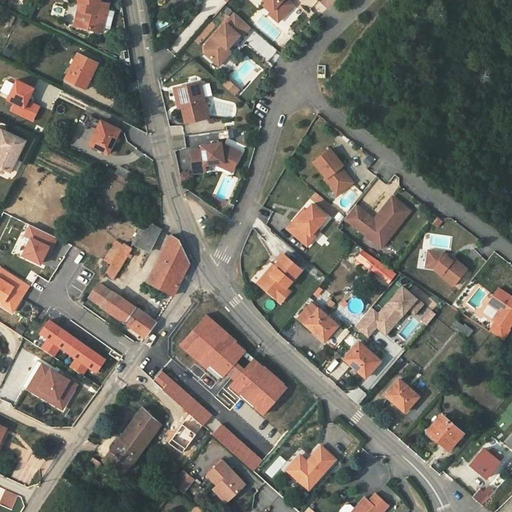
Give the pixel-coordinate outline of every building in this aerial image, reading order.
[(78,0),(80,4),(83,4),(77,26),(101,32),(108,4),(100,2),(99,0),(78,0)] [(264,0),(267,2),(274,8),(271,12),(269,13),(278,21),(293,4),(288,0),(264,0)] [(267,2),(264,5),(271,12),(274,8),(267,2)] [(83,4),(80,4),(80,6),(75,26),(77,26),(83,4)] [(205,46),(205,53),(214,61),(221,54),(225,58),(231,52),(227,49),(239,35),(241,37),(250,27),(234,13),(205,46)] [(210,24),(193,39),(198,45),(215,29),(210,24)] [(252,30),(243,41),(266,61),(276,50),(252,30)] [(97,63),(77,54),(65,79),(85,89),(97,63)] [(221,54),(214,61),(219,66),(225,58),(221,54)] [(226,78),(221,85),(233,96),(239,89),(226,78)] [(9,94),(15,83),(6,79),(0,90),(9,94)] [(6,100),(14,104),(11,110),(32,121),(39,106),(28,100),(35,88),(17,79),(15,83),(9,94),(6,100)] [(200,82),(174,88),(178,105),(181,104),(182,107),(185,122),(208,117),(200,82)] [(120,130),(101,121),(89,145),(108,153),(120,130)] [(0,167),(10,172),(25,141),(2,129),(0,133),(0,167)] [(191,151),(194,173),(206,171),(205,165),(216,163),(224,162),(234,167),(241,153),(224,144),(221,145),(221,142),(202,145),(202,149),(191,151)] [(330,148),(314,161),(326,177),(324,179),(329,186),(332,184),(339,193),(353,182),(345,172),(343,173),(342,170),(343,169),(341,167),(343,165),(330,148)] [(224,162),(216,163),(232,171),(234,167),(224,162)] [(117,166),(113,174),(127,180),(130,173),(117,166)] [(332,184),(329,186),(337,195),(339,193),(332,184)] [(356,204),(345,218),(374,241),(378,236),(386,242),(410,211),(392,196),(377,216),(377,220),(376,221),(374,224),(367,219),(367,213),(356,204)] [(299,214),(287,229),(304,243),(316,229),(327,216),(312,204),(307,210),(301,216),(299,214)] [(376,221),(367,213),(367,219),(374,224),(376,221)] [(437,228),(441,220),(433,216),(429,224),(437,228)] [(149,251),(161,229),(145,221),(134,243),(149,251)] [(25,236),(31,239),(23,255),(40,264),(45,254),(49,247),(52,248),(56,238),(30,226),(25,236)] [(160,256),(186,269),(189,264),(179,242),(174,229),(160,256)] [(316,229),(304,243),(307,246),(319,231),(316,229)] [(378,236),(374,241),(381,247),(386,242),(378,236)] [(104,261),(111,265),(124,244),(117,240),(104,261)] [(131,248),(124,244),(111,265),(106,274),(113,279),(131,248)] [(428,249),(425,266),(434,268),(441,273),(440,275),(453,286),(467,268),(454,258),(452,260),(443,252),(428,249)] [(363,252),(356,260),(362,264),(364,263),(372,269),(378,273),(379,275),(387,281),(390,281),(395,274),(385,266),(363,252)] [(273,264),(271,267),(275,271),(262,285),(277,298),(286,288),(302,269),(284,254),(275,265),(273,264)] [(147,281),(173,295),(186,269),(160,256),(147,281)] [(364,263),(360,269),(368,274),(372,269),(364,263)] [(0,268),(0,300),(3,302),(1,305),(12,313),(21,298),(10,291),(18,278),(1,267),(0,268)] [(271,267),(258,282),(262,285),(275,271),(271,267)] [(10,291),(21,298),(29,285),(18,278),(10,291)] [(99,283),(96,288),(89,298),(103,308),(114,294),(99,283)] [(83,295),(89,298),(96,288),(90,284),(83,295)] [(415,313),(423,303),(403,286),(379,314),(371,307),(355,326),(367,337),(377,325),(379,323),(385,328),(405,304),(409,307),(415,313)] [(286,288),(277,298),(281,302),(290,292),(286,288)] [(511,296),(499,288),(489,302),(500,310),(503,312),(496,321),(490,331),(502,340),(509,329),(508,329),(511,323),(511,296)] [(114,294),(103,308),(112,315),(123,300),(114,294)] [(329,298),(325,304),(331,309),(335,303),(329,298)] [(308,299),(294,315),(305,324),(306,323),(312,328),(311,329),(324,340),(338,325),(308,299)] [(112,315),(144,337),(155,323),(123,300),(112,315)] [(377,325),(386,333),(409,307),(405,304),(385,328),(379,323),(377,325)] [(500,310),(493,319),(496,321),(503,312),(500,310)] [(436,315),(431,311),(423,321),(427,324),(436,315)] [(184,347),(210,318),(206,315),(181,343),(184,347)] [(234,362),(242,353),(232,345),(236,341),(210,318),(184,347),(210,369),(212,367),(222,376),(226,371),(233,377),(236,373),(239,376),(236,380),(234,382),(245,391),(241,395),(254,406),(257,403),(266,411),(277,398),(274,395),(284,384),(265,367),(261,371),(251,362),(244,370),(234,362)] [(40,333),(48,339),(42,347),(54,356),(60,347),(76,358),(70,366),(82,375),(88,367),(96,372),(104,360),(49,321),(40,333)] [(456,321),(453,325),(468,335),(472,330),(466,325),(464,327),(456,321)] [(232,345),(242,353),(245,349),(236,341),(232,345)] [(359,342),(345,357),(352,363),(351,364),(366,377),(380,360),(359,342)] [(261,371),(265,367),(254,358),(251,362),(261,371)] [(45,399),(48,394),(65,404),(77,384),(37,361),(22,385),(45,399)] [(163,372),(154,381),(204,426),(213,416),(163,372)] [(399,379),(386,393),(393,399),(392,400),(405,411),(418,396),(399,379)] [(245,391),(234,382),(230,386),(241,395),(245,391)] [(274,395),(277,398),(287,387),(284,384),(274,395)] [(347,395),(356,403),(365,394),(356,386),(347,395)] [(48,394),(45,399),(62,409),(65,404),(48,394)] [(257,403),(254,406),(263,414),(266,411),(257,403)] [(142,408),(118,440),(102,461),(115,472),(119,468),(124,462),(129,467),(137,457),(160,425),(142,408)] [(442,414),(434,423),(436,425),(429,433),(448,449),(463,433),(442,414)] [(434,423),(427,431),(429,433),(436,425),(434,423)] [(220,424),(211,434),(253,472),(262,462),(220,424)] [(5,429),(0,439),(0,451),(10,431),(5,429)] [(298,458),(287,470),(309,491),(337,460),(322,447),(308,462),(305,465),(298,458)] [(484,448),(470,464),(481,473),(482,471),(487,476),(500,461),(503,457),(492,447),(488,452),(484,448)] [(301,456),(298,458),(305,465),(308,462),(301,456)] [(93,459),(87,467),(95,471),(101,464),(93,459)] [(246,486),(223,461),(207,475),(217,487),(230,500),(246,486)] [(124,462),(119,468),(125,472),(129,467),(124,462)] [(193,481),(184,473),(173,486),(183,494),(193,481)] [(230,500),(217,487),(214,490),(226,504),(230,500)] [(483,487),(481,490),(489,498),(492,495),(483,487)] [(479,489),(472,497),(482,506),(489,498),(481,490),(479,489)] [(19,497),(6,491),(0,505),(0,511),(13,511),(12,511),(19,497)] [(382,511),(389,505),(376,494),(369,501),(365,498),(355,509),(352,511),(382,511)]
